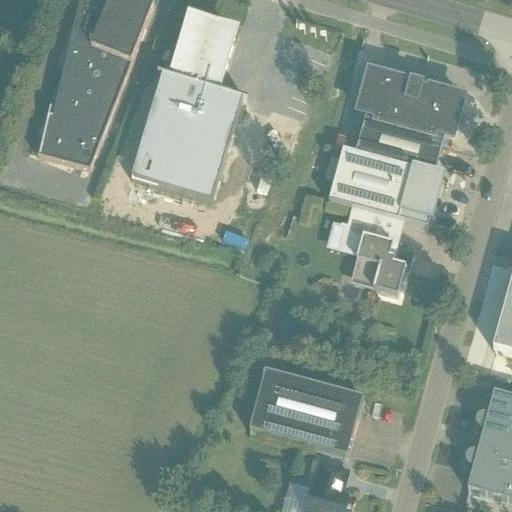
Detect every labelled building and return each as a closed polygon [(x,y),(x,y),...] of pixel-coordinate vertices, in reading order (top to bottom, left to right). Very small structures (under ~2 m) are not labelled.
[(91,54),(111,4),(89,0),(81,0),(53,121),(49,120),(40,159),(38,159),(38,160),(90,174),(131,69),(91,54)] [(154,11),(126,0),(112,0),(111,4),(91,54),(131,69),(154,11)] [(163,81),(132,185),(213,208),(243,105),(246,106),(246,104),(218,96),(234,42),(240,43),(240,41),(221,39),(223,34),(213,30),(203,28),(201,33),(184,25),(183,26),(188,29),(172,83),(161,79),(161,81),(163,81)] [(370,242),(376,219),(429,234),(443,182),(435,180),(445,141),(453,144),(464,103),(370,78),(359,118),(367,120),(356,159),(343,155),(329,207),(352,213),(348,230),(341,228),(341,229),(347,231),(342,249),(360,254),(358,260),(363,262),(357,285),(380,291),(379,296),(398,301),(406,271),(393,268),(394,263),(390,262),(393,249),(370,242)] [(511,261),(511,251),(500,251),(499,261),(511,261)] [(511,291),(494,355),(511,360),(511,291)] [(250,437),(348,463),(364,404),(266,377),(250,437)] [(468,495),(511,507),(511,402),(494,398),(488,421),(484,420),(481,421),(478,423),(477,427),(478,431),(480,434),(484,435),(478,458),(474,457),(470,458),(467,461),(467,465),(467,469),(470,471),(474,472),(468,495)] [(313,493),(307,511),(353,511),(355,505),(342,501),(349,476),(322,469),(315,494),(313,493)]
